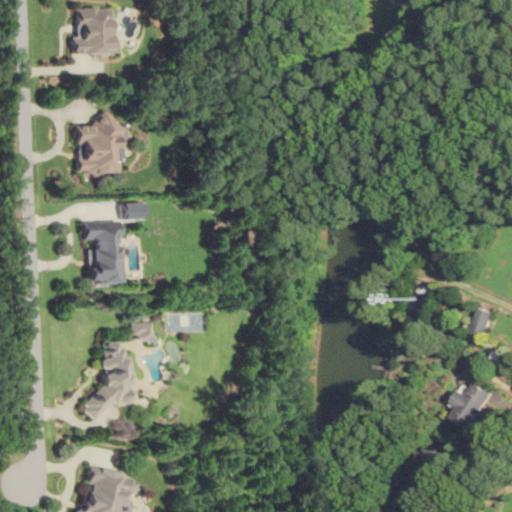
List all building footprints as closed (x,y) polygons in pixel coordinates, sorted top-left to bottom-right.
[(114,55),(114,30),(105,30),(105,5),(74,6),(74,35),(67,35),(67,55),(114,55)] [(71,123),(72,174),(118,173),(117,111),(93,112),(93,122),(71,123)] [(118,219),(139,218),(139,202),(117,202),(118,219)] [(117,283),(117,219),(78,219),(78,241),(84,241),(84,283),(117,283)] [(495,310),(480,305),(472,331),(487,336),(495,310)] [(129,339),(149,339),(149,323),(129,323),(129,339)] [(77,409),(87,419),(106,400),(109,402),(112,399),(119,402),(125,399),(127,394),(124,388),(126,384),(125,371),(118,365),(117,347),(113,347),(113,340),(98,340),(99,358),(92,358),(93,368),(97,368),(96,386),(79,403),(81,405),(77,409)] [(472,428),(495,392),(476,380),(472,387),(465,383),(454,399),(460,403),(453,415),(472,428)] [(410,479),(428,490),(449,454),(432,443),(410,479)] [(122,511),(128,477),(115,475),(116,467),(85,462),(76,511),(122,511)]
